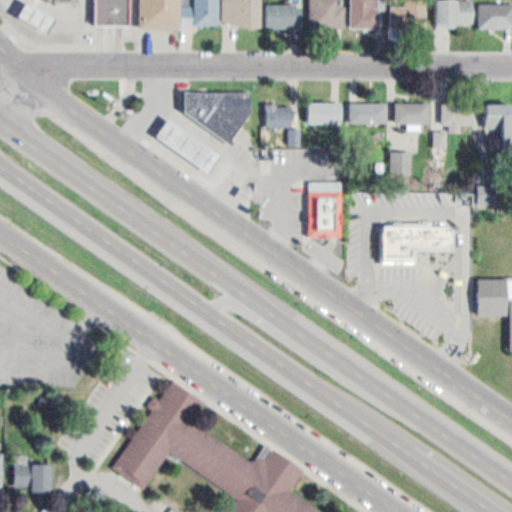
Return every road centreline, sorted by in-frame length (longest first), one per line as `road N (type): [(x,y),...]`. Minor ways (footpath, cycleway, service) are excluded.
road 1 (residential): [(511,417),(121,145),(0,45)]
road 2 (trunk): [(0,163),(418,458)]
road 3 (residential): [(402,511),(0,230)]
road 4 (residential): [(31,75),(84,62),(511,64)]
road 5 (trunk): [(184,250),(0,122)]
road 6 (trunk): [(511,480),(347,364)]
